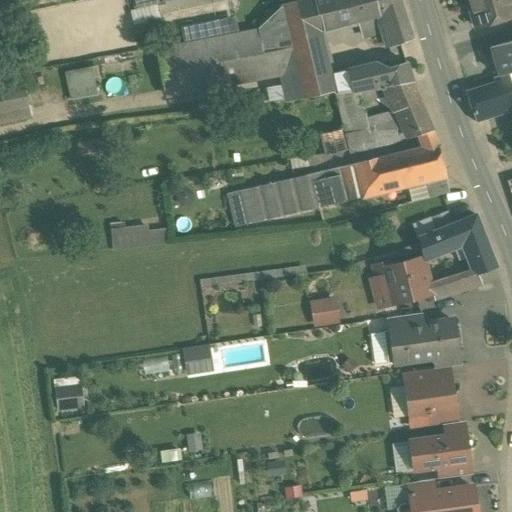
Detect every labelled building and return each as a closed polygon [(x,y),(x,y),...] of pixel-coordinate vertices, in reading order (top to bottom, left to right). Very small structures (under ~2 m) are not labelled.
[(313,0),(281,8),(284,23),(338,12),(333,0),(313,0)] [(412,40),(398,0),(333,0),(338,12),(342,25),(343,27),(377,17),(388,48),(394,46),(412,40)] [(511,0),(477,0),(468,3),(475,28),(510,18),(511,17),(511,0)] [(156,3),(130,10),(134,25),(160,19),(156,3)] [(261,29),(154,50),(167,98),(279,74),(295,70),(284,23),(281,8),(261,29)] [(338,12),(284,23),(295,70),(327,62),(320,31),(342,25),(338,12)] [(190,24),(193,41),(236,32),(233,16),(190,24)] [(511,42),(491,48),(499,75),(511,71),(511,42)] [(295,70),(279,74),(286,101),(305,98),(332,92),(329,78),(329,70),(327,62),(295,70)] [(407,64),(383,71),(381,65),(377,63),(332,74),(337,93),(413,82),(407,64)] [(97,95),(92,67),(67,72),(72,100),(97,95)] [(22,78),(0,82),(0,124),(31,118),(22,78)] [(511,88),(510,81),(466,95),(476,123),(511,112),(511,111),(511,88)] [(412,85),(359,93),(362,105),(391,100),(414,90),(412,85)] [(414,90),(391,100),(404,129),(408,138),(418,135),(432,132),(433,131),(414,90)] [(359,93),(334,96),(342,127),(366,122),(362,105),(359,93)] [(366,122),(342,127),(344,134),(367,128),(366,122)] [(367,128),(344,134),(348,151),(353,172),(374,166),(374,165),(375,165),(372,150),(368,133),(367,128)] [(404,129),(388,131),(392,144),(408,138),(404,129)] [(388,131),(368,133),(372,150),(392,144),(388,131)] [(432,132),(418,135),(424,153),(375,165),(374,165),(374,166),(381,193),(423,183),(445,177),(437,145),(432,132)] [(374,166),(353,172),(355,181),(343,184),(341,175),(309,182),(315,209),(381,193),(374,166)] [(445,177),(423,183),(427,199),(449,193),(445,177)] [(315,209),(309,182),(231,199),(237,226),(315,209)] [(414,226),(419,238),(454,225),(449,212),(414,226)] [(495,268),(475,216),(457,224),(464,242),(476,274),(477,275),(478,275),(495,268)] [(112,228),(113,248),(171,244),(170,224),(112,228)] [(454,225),(419,238),(423,258),(464,242),(457,224),(454,225)] [(424,259),(382,270),(387,289),(391,288),(395,304),(433,294),(431,289),(424,259)] [(476,274),(431,289),(433,294),(434,300),(481,285),(478,275),(477,275),(476,274)] [(337,294),(310,299),(315,326),(342,322),(337,294)] [(421,314),(389,318),(390,330),(423,325),(421,314)] [(390,330),(389,330),(394,364),(432,358),(457,355),(458,355),(453,321),(423,325),(390,330)] [(213,343),(185,348),(189,375),(217,371),(213,343)] [(457,355),(432,358),(434,369),(448,367),(458,366),(457,355)] [(434,369),(423,371),(425,383),(450,379),(448,367),(434,369)] [(84,376),(57,378),(58,410),(86,408),(84,376)] [(425,383),(406,386),(410,416),(425,414),(454,410),(456,409),(451,379),(450,379),(425,383)] [(454,410),(425,414),(427,427),(442,425),(456,423),(454,410)] [(456,423),(442,425),(443,437),(465,434),(463,422),(456,423)] [(442,437),(410,441),(414,471),(437,468),(469,463),(465,434),(443,437),(442,437)] [(469,463),(437,468),(438,480),(470,475),(469,463)] [(431,481),(407,484),(409,496),(433,493),(431,481)] [(433,493),(409,496),(411,511),(475,511),(472,488),(433,493)]
